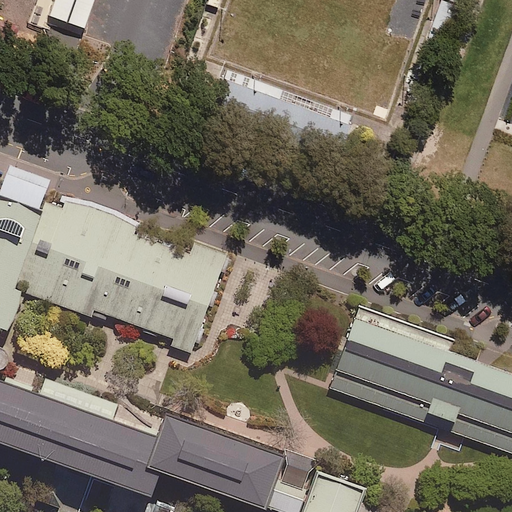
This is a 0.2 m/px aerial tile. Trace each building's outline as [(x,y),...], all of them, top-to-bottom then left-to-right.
[(53,0),(48,15),(84,28),(93,0),(53,0)] [(206,0),(206,4),(218,8),(221,0),(206,0)] [(459,3),(450,0),(441,0),(415,77),(432,83),(459,3)] [(0,19),(0,38),(13,43),(19,26),(0,19)] [(18,54),(15,64),(30,70),(34,59),(18,54)] [(350,123),(353,115),(226,69),(211,111),(338,156),(343,141),(350,123)] [(0,446),(152,501),(162,476),(261,511),(268,511),(269,511),(275,494),(287,460),(167,418),(158,441),(40,397),(0,382),(0,371),(7,368),(8,359),(5,351),(0,348),(0,333),(1,331),(8,333),(14,321),(19,306),(22,292),(191,354),(227,256),(194,243),(190,254),(139,233),(142,223),(118,211),(91,201),(61,196),(58,205),(43,201),(51,180),(9,166),(0,192),(0,191),(0,446)] [(453,338),(356,303),(326,386),(331,388),(438,426),(465,436),(511,452),(511,370),(491,363),(450,348),(453,338)] [(362,511),(369,494),(320,478),(309,506),(290,499),(275,494),(269,511),(271,511),(362,511)]
